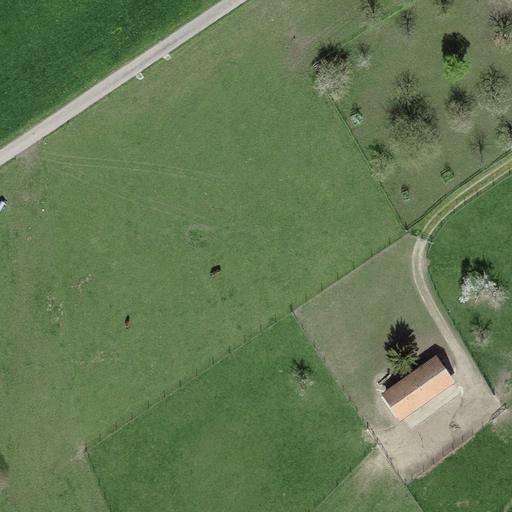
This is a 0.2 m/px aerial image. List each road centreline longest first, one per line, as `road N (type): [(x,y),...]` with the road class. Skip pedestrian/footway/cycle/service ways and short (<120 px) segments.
road 1 (unclassified): [(0,157),(232,0)]
road 2 (track): [(511,163),(464,194),(416,253),(423,295),(477,384)]
